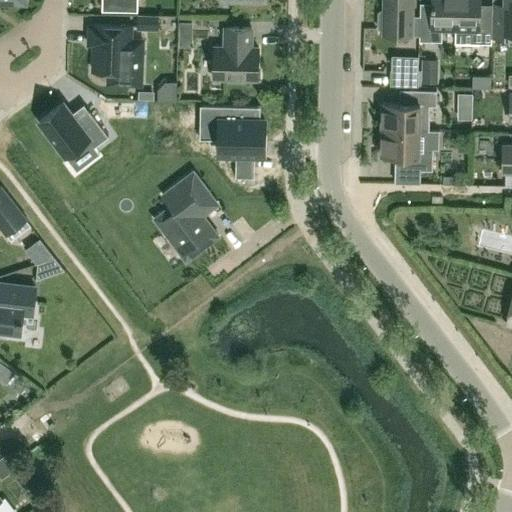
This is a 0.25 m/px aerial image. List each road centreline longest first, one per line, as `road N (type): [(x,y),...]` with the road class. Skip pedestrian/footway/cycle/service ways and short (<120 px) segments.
road 1 (residential): [(511,437),(337,191)]
road 2 (residential): [(337,191),(336,0)]
road 3 (residential): [(55,0),(54,69),(12,98),(0,82)]
road 4 (residential): [(226,272),(337,191)]
